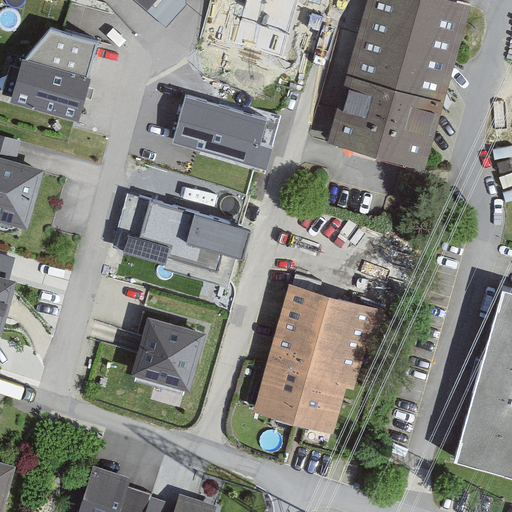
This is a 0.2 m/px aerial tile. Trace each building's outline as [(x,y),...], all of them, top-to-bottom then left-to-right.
[(134,0),(149,12),(158,0),(134,0)] [(473,9),(441,0),(370,0),(328,144),(424,172),(473,9)] [(26,62),(87,78),(97,44),(50,32),(26,62)] [(10,105),(78,124),(91,79),(87,78),(26,62),(22,61),(10,105)] [(267,120),(184,97),(171,143),(266,169),(272,148),(260,145),(267,120)] [(0,224),(27,232),(45,171),(16,163),(22,141),(0,135),(0,224)] [(252,231),(128,196),(120,226),(132,229),(127,245),(167,257),(164,269),(229,287),(237,260),(243,262),(252,231)] [(15,258),(0,254),(0,279),(9,282),(15,258)] [(0,337),(1,338),(16,284),(9,282),(0,279),(0,337)] [(380,309),(303,286),(265,413),(342,436),(380,309)] [(511,288),(503,286),(454,456),(511,472),(511,288)] [(139,310),(122,369),(185,387),(201,328),(139,310)] [(0,511),(2,511),(15,468),(0,463),(0,511)] [(121,511),(130,479),(93,469),(80,511),(121,511)] [(216,511),(218,507),(181,494),(174,511),(216,511)]
